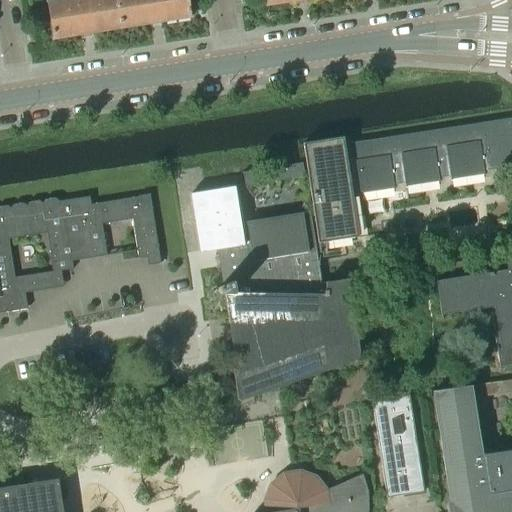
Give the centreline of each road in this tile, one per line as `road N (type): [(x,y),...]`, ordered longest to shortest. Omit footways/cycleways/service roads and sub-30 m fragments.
road 1 (residential): [(0,352),(160,321),(184,329),(197,399)]
road 2 (secondary): [(20,101),(234,62)]
road 3 (secondary): [(234,62),(437,34)]
